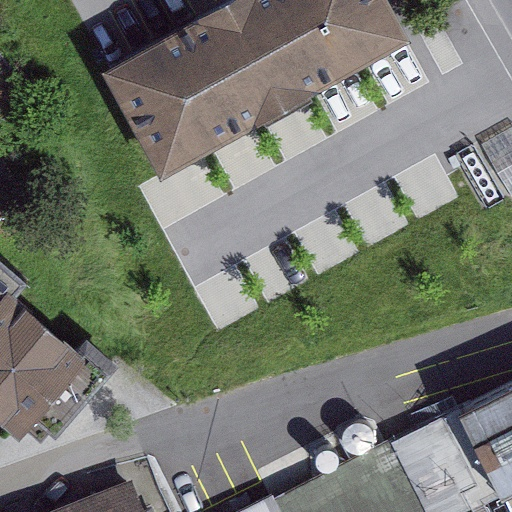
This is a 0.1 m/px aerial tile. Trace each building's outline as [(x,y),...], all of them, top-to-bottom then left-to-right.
[(216,0),(102,63),(161,170),(412,32),(393,0),(216,0)] [(0,40),(0,123),(37,102),(0,40)] [(0,157),(0,218),(28,203),(0,157)] [(29,280),(0,254),(0,413),(20,431),(25,425),(42,439),(52,428),(56,431),(118,360),(87,333),(78,343),(18,291),(29,280)] [(511,511),(511,377),(275,495),(273,490),(228,511),(511,511)] [(147,511),(132,475),(41,511),(147,511)]
